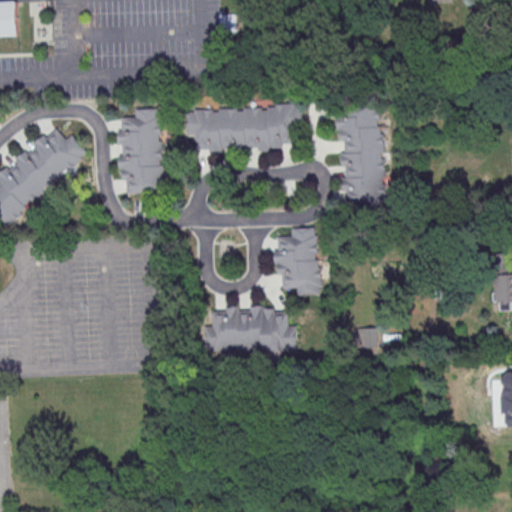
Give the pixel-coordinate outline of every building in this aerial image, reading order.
[(0,1),(19,1),(20,36),(0,36),(0,1)] [(221,14),(237,14),(238,31),(222,32),(221,14)] [(385,103),(341,103),(341,204),(386,204),(385,103)] [(187,108),(188,134),(196,134),(196,151),(295,148),(294,126),(303,126),(303,104),(187,108)] [(163,107),(136,108),(136,117),(120,117),(121,192),(164,192),(163,107)] [(0,174),(0,216),(9,227),(89,153),(72,134),(66,140),(54,126),(0,174)] [(321,294),(320,227),(292,227),(292,236),(276,236),(277,274),(282,274),(282,287),(298,287),(298,294),(321,294)] [(511,272),(496,273),(496,309),(511,309),(511,272)] [(206,351),(298,350),(298,324),(289,324),(289,306),(213,306),(213,325),(206,325),(206,351)] [(364,328),(365,345),(378,344),(377,327),(364,328)] [(511,403),(511,371),(492,371),(492,403),(511,403)]
